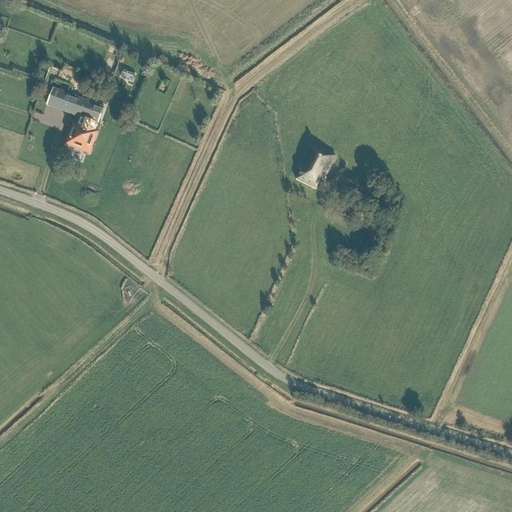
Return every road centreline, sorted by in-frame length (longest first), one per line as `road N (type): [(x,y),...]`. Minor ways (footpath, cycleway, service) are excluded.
road 1 (unclassified): [(511,453),(299,386),(92,227),(0,189)]
road 2 (track): [(358,0),(233,94),(151,273)]
